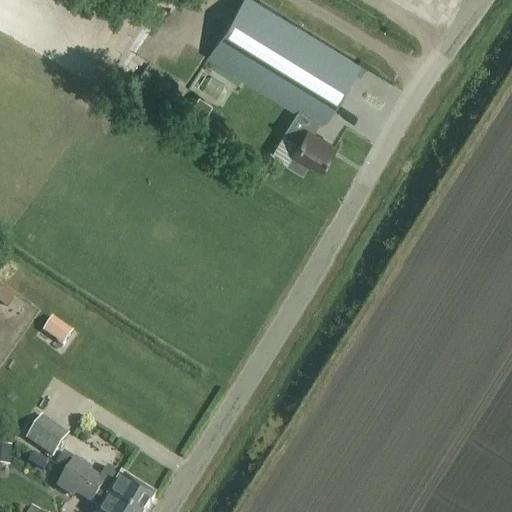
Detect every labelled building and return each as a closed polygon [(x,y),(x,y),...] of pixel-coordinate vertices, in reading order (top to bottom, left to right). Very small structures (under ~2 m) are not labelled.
[(323,125),(350,81),(361,63),(255,0),(245,0),(210,60),(298,113),(292,124),(285,135),(299,144),(291,157),(288,163),(303,172),(307,166),(309,167),(312,163),(321,169),(334,148),(313,135),(321,123),(323,125)] [(107,53),(112,41),(64,22),(59,34),(107,53)] [(171,95),(166,104),(174,109),(179,100),(171,95)] [(199,99),(188,116),(201,125),(212,107),(199,99)] [(238,162),(254,172),(267,152),(251,142),(238,162)] [(52,320),(43,333),(63,347),(72,334),(52,320)] [(18,322),(8,337),(30,352),(40,336),(18,322)] [(53,462),(68,440),(41,422),(26,444),(53,462)] [(0,446),(0,465),(10,466),(11,447),(0,446)] [(48,465),(34,456),(28,464),(43,474),(48,465)] [(84,483),(126,511),(147,511),(155,500),(106,469),(100,479),(91,474),(89,468),(75,459),(67,472),(84,483)] [(126,511),(84,483),(67,472),(57,488),(71,496),(77,496),(101,510),(99,511),(126,511)] [(23,492),(51,511),(60,511),(66,504),(32,480),(23,492)]
